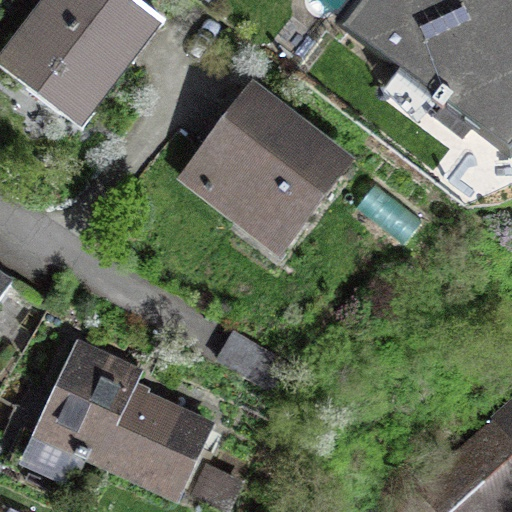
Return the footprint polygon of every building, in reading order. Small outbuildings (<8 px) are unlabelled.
[(168,28),(129,0),(57,0),(4,74),(89,136),(168,28)] [(511,0),(381,0),(356,35),(511,150),(511,0)] [(367,172),(263,90),(185,187),(290,270),(367,172)] [(0,321),(22,289),(0,274),(0,321)] [(294,364),(242,336),(224,368),(276,396),(294,364)] [(152,379),(85,349),(40,447),(184,511),(186,511),(223,432),(144,396),(152,379)] [(511,511),(511,408),(422,487),(443,511),(511,511)]
